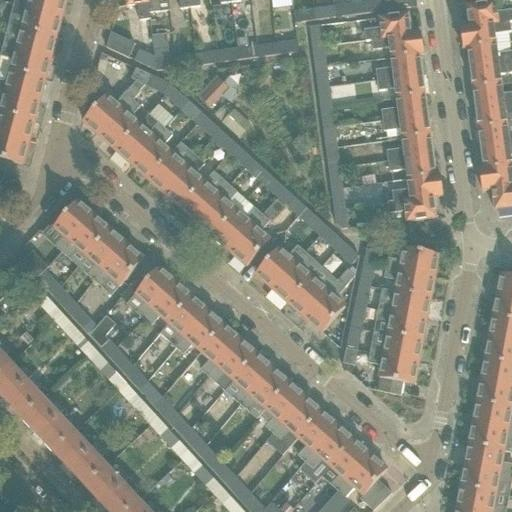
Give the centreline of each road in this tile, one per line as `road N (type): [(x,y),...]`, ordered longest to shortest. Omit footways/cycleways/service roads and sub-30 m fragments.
road 1 (residential): [(430,472),(81,165),(53,159)]
road 2 (residential): [(471,249),(436,0)]
road 3 (residential): [(430,472),(471,249)]
road 4 (residential): [(93,0),(53,159)]
